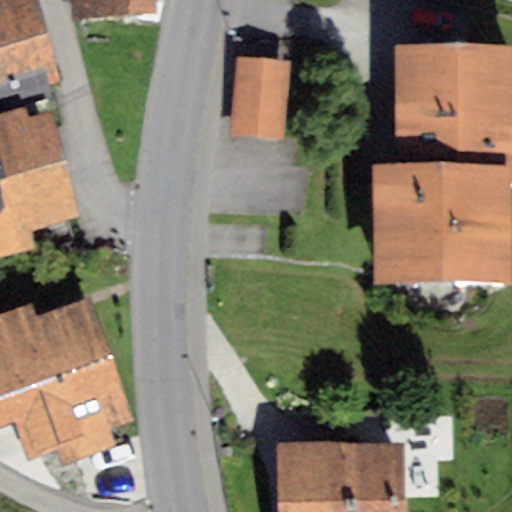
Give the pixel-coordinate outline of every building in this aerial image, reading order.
[(0,0),(0,109),(50,95),(47,83),(58,80),(35,0),(0,0)] [(73,0),(75,21),(156,12),(154,0),(73,0)] [(396,161),(372,161),(374,284),(510,282),(509,184),(511,183),(511,44),(395,46),(396,161)] [(290,62),(236,58),(231,135),(284,139),(290,62)] [(0,259),(37,249),(32,233),(82,219),(52,113),(28,119),(25,109),(0,116),(0,259)] [(30,305),(0,315),(0,428),(13,424),(26,461),(54,451),(59,465),(115,445),(109,429),(133,420),(89,297),(34,317),(30,305)] [(407,511),(405,440),(278,445),(280,511),(407,511)]
